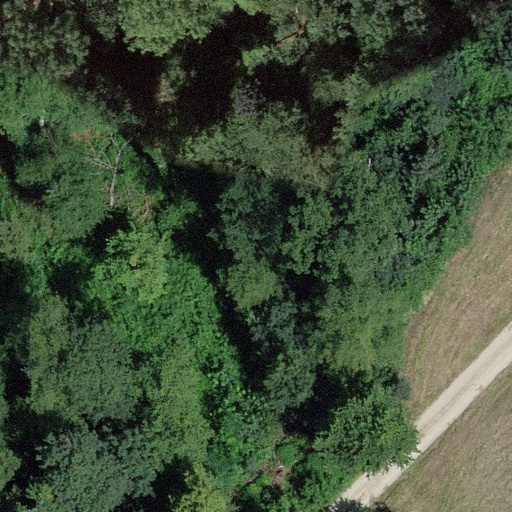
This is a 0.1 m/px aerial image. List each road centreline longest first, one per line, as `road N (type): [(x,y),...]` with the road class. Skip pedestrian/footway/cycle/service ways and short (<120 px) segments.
road 1 (track): [(511,139),(482,186),(419,439)]
road 2 (track): [(419,439),(511,343)]
